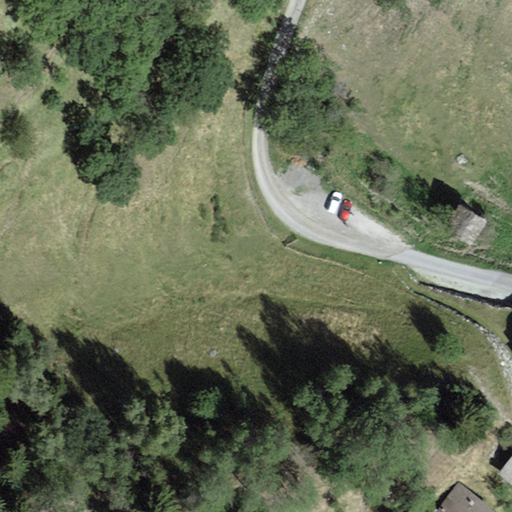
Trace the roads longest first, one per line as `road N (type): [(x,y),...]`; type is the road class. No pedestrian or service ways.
road 1 (track): [(384,255),(303,234),(268,190),(263,155),(275,88),(300,14)]
road 2 (residential): [(511,288),(384,255)]
